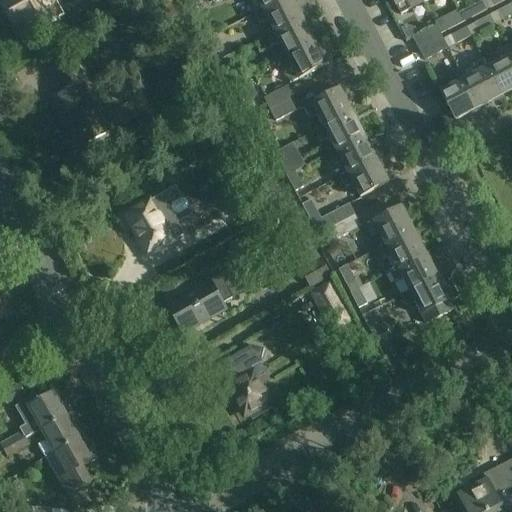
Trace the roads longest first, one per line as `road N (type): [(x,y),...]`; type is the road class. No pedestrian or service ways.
road 1 (residential): [(186,511),(511,341)]
road 2 (residential): [(511,312),(351,0)]
road 3 (residential): [(159,511),(142,444),(72,325)]
road 4 (residential): [(72,325),(0,191)]
